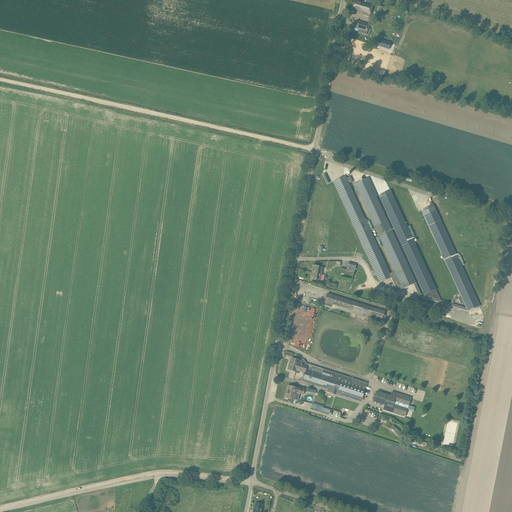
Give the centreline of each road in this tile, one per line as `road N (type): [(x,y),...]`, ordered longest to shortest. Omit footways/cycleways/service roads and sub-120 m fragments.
road 1 (unclassified): [(251,483),(342,0)]
road 2 (track): [(0,79),(314,149)]
road 3 (track): [(251,483),(169,471),(0,506)]
